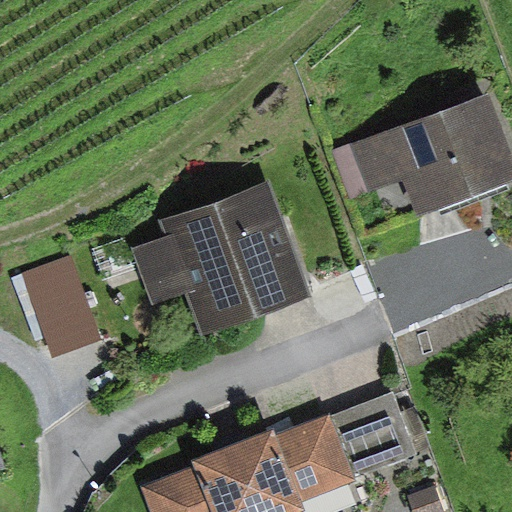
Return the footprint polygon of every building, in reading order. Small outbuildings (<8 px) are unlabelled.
[(511,186),(511,89),(368,142),(385,190),(427,174),(440,212),(511,186)] [(182,222),(186,235),(151,248),(172,306),(208,292),(223,332),(329,292),(288,183),(182,222)] [(52,350),(101,333),(74,253),(25,269),(52,350)] [(374,478),(373,474),(434,450),(411,389),(349,414),(348,411),(300,430),(297,424),(213,457),(215,463),(159,485),(169,511),(318,511),(330,507),(326,497),(374,478)] [(0,477),(28,467),(1,396),(0,395),(0,477)] [(439,511),(432,491),(404,501),(408,511),(439,511)]
